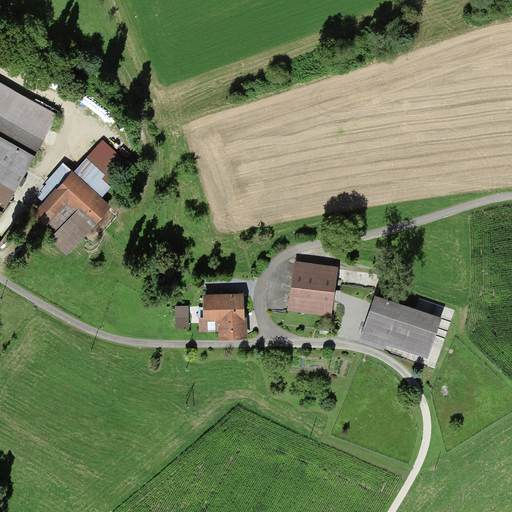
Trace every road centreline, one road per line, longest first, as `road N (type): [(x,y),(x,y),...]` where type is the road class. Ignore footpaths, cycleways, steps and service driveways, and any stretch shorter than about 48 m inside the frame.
road 1 (track): [(0,279),(118,341),(273,341),(258,305),(269,265),(308,243),(511,197)]
road 2 (track): [(388,511),(414,467),(424,419),(418,396),(371,355)]
